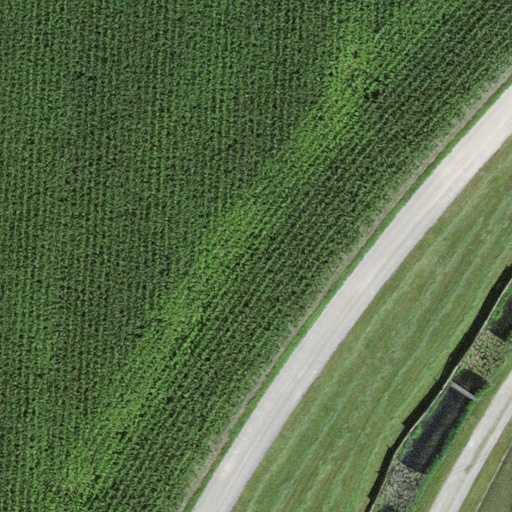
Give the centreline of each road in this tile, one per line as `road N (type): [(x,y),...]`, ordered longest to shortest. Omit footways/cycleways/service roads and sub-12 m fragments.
road 1 (track): [(207,511),(286,380),(511,87)]
road 2 (track): [(435,511),(511,376)]
